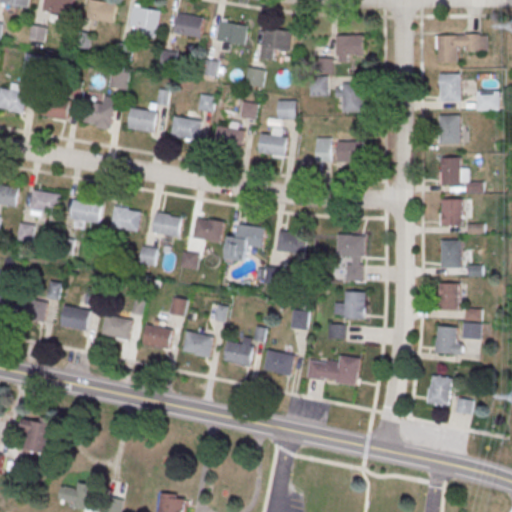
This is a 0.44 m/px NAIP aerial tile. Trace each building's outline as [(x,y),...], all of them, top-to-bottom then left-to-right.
[(0,4),(0,0),(29,0),(28,9),(0,4)] [(46,0),(75,0),(72,17),(45,12),(46,0)] [(91,0),(118,5),(115,24),(87,19),(91,0)] [(135,8),(162,13),(159,31),(131,26),(135,8)] [(178,15),(206,20),(203,39),(175,34),(178,15)] [(222,23),(249,28),(246,47),(218,42),(222,23)] [(32,40),(45,40),(45,26),(32,26),(32,40)] [(266,30),(294,33),(291,53),(276,51),(275,61),(262,60),(266,30)] [(337,60),(365,60),(365,35),(337,35),(337,60)] [(441,37),(461,37),(460,65),(441,65),(441,37)] [(23,75),(42,77),(45,55),(26,52),(23,75)] [(322,70),(332,71),(333,59),(322,58),(322,70)] [(267,70),(250,66),(246,83),(263,87),(267,70)] [(131,72),(113,69),(110,87),(128,90),(131,72)] [(444,76),(463,76),(463,104),(443,104),(444,76)] [(312,95),(329,95),(329,79),(312,79),(312,95)] [(364,111),(364,83),(337,83),(337,111),(364,111)] [(0,90),(28,95),(25,114),(0,109),(0,90)] [(501,91),(479,91),(479,104),(501,104),(501,91)] [(200,109),(213,110),(215,96),(202,95),(200,109)] [(45,98),(73,103),(69,122),(41,117),(45,98)] [(279,119),(297,119),(298,100),(279,100),(279,119)] [(241,116),(257,119),(259,103),(244,101),(241,116)] [(89,103),(116,108),(113,127),(85,122),(89,103)] [(132,110),(160,116),(156,134),(129,129),(132,110)] [(175,118),(203,124),(199,142),(171,137),(175,118)] [(443,118),(462,118),(462,146),(443,145),(443,118)] [(219,128),(247,133),(243,152),(216,146),(219,128)] [(263,135),(289,139),(287,157),(261,154),(263,135)] [(333,162),(333,137),(317,137),(317,162),(333,162)] [(339,161),(365,161),(365,141),(339,141),(339,161)] [(444,159),(463,159),(463,187),(444,187),(444,159)] [(0,186),(21,190),(18,209),(0,205),(0,186)] [(35,192),(63,197),(59,216),(31,211),(35,192)] [(445,199),(464,199),(464,227),(445,227),(445,199)] [(76,201),(104,206),(101,225),(73,220),(76,201)] [(116,209),(144,214),(140,233),(112,228),(116,209)] [(157,214),(184,220),(181,238),(153,233),(157,214)] [(198,219),(226,224),(223,243),(195,237),(198,219)] [(32,240),(32,224),(20,224),(20,240),(32,240)] [(240,226),(267,230),(264,249),(237,244),(240,226)] [(309,235),(282,229),(277,249),(304,256),(309,235)] [(367,280),(368,235),(339,234),(339,255),(349,255),(348,280),(367,280)] [(444,242),(463,242),(463,270),(444,270),(444,242)] [(158,247),(143,245),(141,263),(156,265),(158,247)] [(182,267),(197,268),(199,253),(184,251),(182,267)] [(280,285),(283,268),(268,265),(265,282),(280,285)] [(62,289),(54,285),(49,294),(57,299),(62,289)] [(443,285),(462,285),(462,313),(443,313),(443,285)] [(336,318),(369,318),(369,291),(347,291),(347,301),(336,301),(336,318)] [(24,299),(49,304),(45,324),(20,319),(24,299)] [(67,307),(92,312),(88,332),(63,327),(67,307)] [(310,310),(293,309),(292,328),(309,329),(310,310)] [(109,317),(135,322),(131,342),(105,337),(109,317)] [(483,338),(483,322),(465,322),(465,338),(483,338)] [(150,326),(175,331),(171,352),(146,346),(150,326)] [(441,328),(460,329),(458,357),(439,356),(441,328)] [(190,334),(216,339),(212,359),(186,354),(190,334)] [(230,343),(256,348),(252,368),(226,363),(230,343)] [(271,352),(296,357),(292,377),(267,372),(271,352)] [(312,362),(328,364),(329,361),(341,363),(342,356),(363,360),(359,388),(339,385),(339,381),(326,379),(326,381),(309,379),(312,362)] [(436,377),(455,380),(450,408),(431,404),(436,377)] [(475,400),(460,398),(458,410),(473,413),(475,400)] [(45,455),(53,424),(26,417),(22,430),(31,433),(26,450),(45,455)] [(60,502),(92,510),(98,486),(78,481),(76,489),(64,486),(60,502)] [(184,511),(186,494),(161,493),(160,511),(184,511)]
